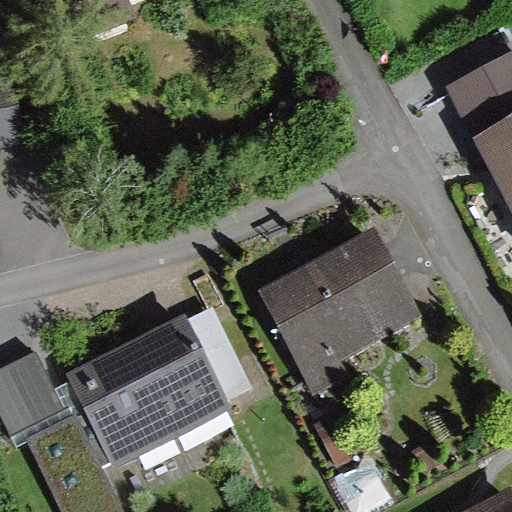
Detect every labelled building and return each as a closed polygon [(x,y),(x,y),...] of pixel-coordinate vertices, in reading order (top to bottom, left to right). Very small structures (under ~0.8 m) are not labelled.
[(70,0),(75,13),(105,0),(70,0)] [(511,53),(446,88),(511,211),(511,53)] [(11,68),(0,70),(0,144),(25,140),(11,68)] [(377,231),(262,289),(314,391),(353,372),(345,355),(420,317),(377,231)] [(181,317),(69,372),(89,412),(28,441),(63,511),(116,511),(96,470),(226,407),(181,317)] [(33,352),(0,368),(0,414),(11,436),(63,410),(33,352)] [(511,511),(511,486),(461,511),(511,511)]
